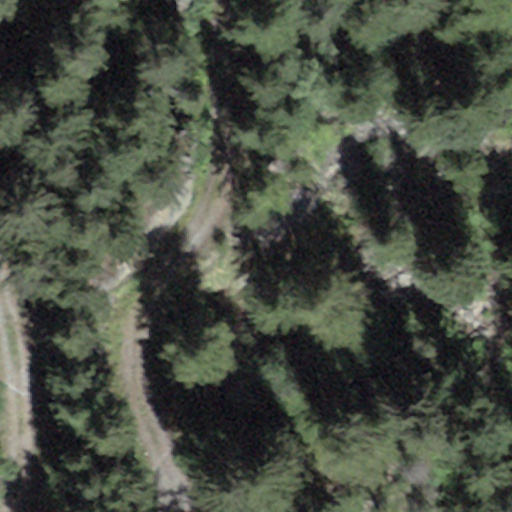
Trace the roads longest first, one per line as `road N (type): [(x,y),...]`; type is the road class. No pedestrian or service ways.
road 1 (track): [(223,0),(222,195),(147,332),(140,391),(184,511)]
road 2 (track): [(16,511),(24,385),(0,286)]
